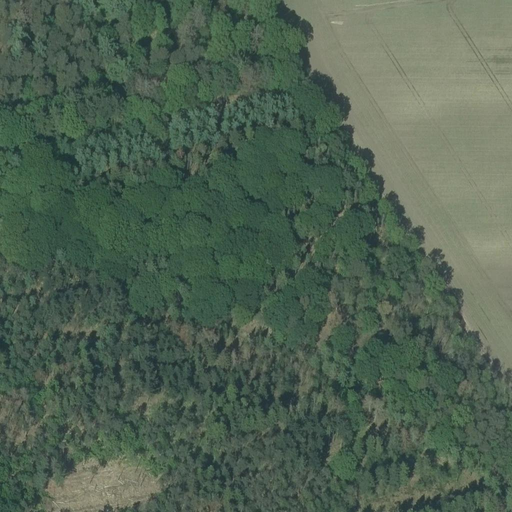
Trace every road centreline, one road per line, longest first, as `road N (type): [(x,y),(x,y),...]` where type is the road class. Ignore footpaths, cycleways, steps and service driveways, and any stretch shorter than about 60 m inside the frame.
road 1 (track): [(511,415),(250,0)]
road 2 (track): [(149,123),(309,89)]
road 3 (track): [(0,157),(149,123)]
road 4 (track): [(149,123),(81,0)]
road 5 (track): [(130,86),(0,113)]
